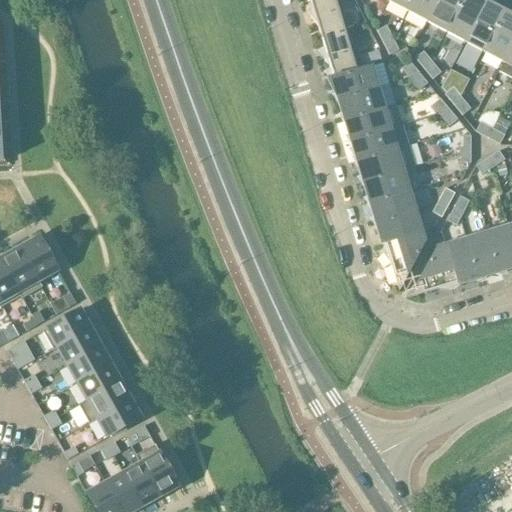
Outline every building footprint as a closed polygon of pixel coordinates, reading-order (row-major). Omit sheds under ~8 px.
[(343,31),(333,0),(308,0),(311,7),(310,18),(317,27),(320,38),(343,31)] [(407,13),(413,0),(387,0),(387,2),(407,13)] [(426,23),(438,0),(413,0),(407,13),(426,23)] [(445,33),(462,0),(438,0),(426,23),(445,33)] [(464,43),(483,8),(474,3),(470,0),(462,0),(445,33),(464,43)] [(483,54),(504,15),(491,13),(483,8),(464,43),(483,54)] [(502,64),(511,45),(511,23),(511,24),(504,15),(483,54),(502,64)] [(391,39),(385,27),(376,32),(382,44),(391,39)] [(355,72),(343,31),(320,38),(323,48),(322,60),(329,69),(332,78),(329,79),(327,79),(328,80),(371,67),(355,72)] [(398,52),(391,39),(382,44),(388,57),(398,52)] [(511,80),(511,45),(502,64),(497,73),(511,80)] [(431,63),(422,53),(414,60),(423,70),(431,63)] [(440,74),(431,63),(423,70),(432,81),(440,74)] [(418,74),(409,64),(401,70),(410,81),(418,74)] [(377,89),(371,67),(328,80),(336,91),(338,99),(335,100),(335,99),(334,100),(335,101),(377,89)] [(427,85),(418,74),(410,81),(418,92),(427,85)] [(384,109),(377,89),(335,101),(342,111),(345,120),(342,121),(341,120),(340,121),(341,122),(384,109)] [(461,100),(452,89),(444,96),(453,106),(461,100)] [(448,110),(439,100),(431,107),(439,117),(448,110)] [(469,110),(461,100),(453,106),(461,117),(469,110)] [(384,109),(341,122),(348,132),(351,140),(348,141),(347,141),(346,141),(347,143),(390,130),(401,126),(395,106),(384,109)] [(456,121),(448,110),(439,117),(448,128),(456,121)] [(486,139),(491,130),(479,124),(474,133),(486,139)] [(408,147),(401,126),(390,130),(347,143),(355,153),(357,161),(354,162),(354,161),(352,162),(354,163),(408,147)] [(498,146),(504,136),(491,130),(486,139),(498,146)] [(470,151),(469,137),(459,137),(459,151),(470,151)] [(414,168),(408,147),(354,163),(361,173),(363,182),(360,183),(360,182),(359,183),(360,184),(414,168)] [(470,164),(470,151),(459,151),(459,164),(470,164)] [(504,161),(498,152),(486,160),(492,169),(504,161)] [(492,169),(486,160),(475,167),(481,176),(492,169)] [(420,188),(414,168),(360,184),(367,194),(370,202),(367,203),(366,203),(365,203),(366,205),(409,192),(420,188)] [(447,207),(453,195),(444,190),(438,202),(447,207)] [(415,213),(409,192),(366,205),(374,215),(376,223),(373,224),(372,223),(371,224),(372,226),(415,213)] [(462,215),(468,203),(459,198),(452,210),(462,215)] [(440,219),(447,207),(438,202),(431,214),(440,219)] [(455,227),(462,215),(452,210),(446,222),(455,227)] [(421,233),(415,213),(372,226),(380,235),(383,245),(421,233)] [(511,268),(511,244),(507,227),(486,233),(499,276),(501,276),(501,274),(500,274),(499,271),(507,269),(511,268)] [(398,293),(424,243),(421,233),(383,245),(385,252),(382,253),(381,253),(380,253),(389,264),(397,293),(398,293)] [(499,276),(486,233),(465,240),(478,282),(480,282),(480,281),(479,281),(478,277),(486,275),(499,276)] [(38,239),(18,250),(36,283),(37,283),(56,272),(38,239)] [(478,282),(465,240),(445,246),(456,284),(466,281),(478,282)] [(456,284),(445,246),(435,249),(408,299),(437,290),(451,291),(451,290),(450,290),(449,286),(456,284)] [(18,250),(0,260),(0,262),(20,298),(19,298),(20,300),(41,289),(37,283),(36,283),(18,250)] [(0,262),(0,308),(0,309),(19,298),(20,298),(0,262)] [(69,295),(62,299),(68,309),(75,305),(69,295)] [(78,312),(41,333),(52,352),(56,350),(56,349),(89,331),(78,312)] [(37,313),(30,317),(36,327),(43,323),(37,313)] [(30,316),(20,322),(25,333),(36,327),(30,316)] [(66,367),(99,348),(89,331),(56,349),(66,367)] [(23,343),(6,352),(10,359),(27,350),(23,343)] [(109,366),(99,348),(66,367),(76,385),(109,366)] [(119,384),(109,366),(76,385),(85,402),(86,402),(119,384)] [(36,383),(33,376),(22,382),(26,389),(36,383)] [(40,390),(36,383),(26,389),(30,396),(40,390)] [(85,402),(77,406),(88,426),(96,421),(96,420),(129,402),(119,384),(86,402),(85,402)] [(106,439),(139,420),(129,402),(96,420),(106,439)] [(56,419),(52,412),(42,418),(46,425),(56,419)] [(60,426),(56,419),(46,425),(50,431),(60,426)] [(143,427),(136,431),(141,441),(148,438),(143,427)] [(113,444),(106,447),(112,458),(119,454),(113,444)] [(153,446),(134,457),(139,466),(140,465),(158,498),(177,488),(153,446)] [(106,447),(99,451),(105,462),(112,458),(106,447)] [(73,448),(62,454),(66,461),(77,455),(73,448)] [(77,464),(70,468),(76,478),(83,474),(77,464)] [(158,498),(140,465),(139,466),(122,475),(140,508),(158,498)] [(132,511),(140,508),(122,475),(104,485),(118,511),(132,511)] [(118,511),(104,485),(85,495),(94,511),(118,511)]
